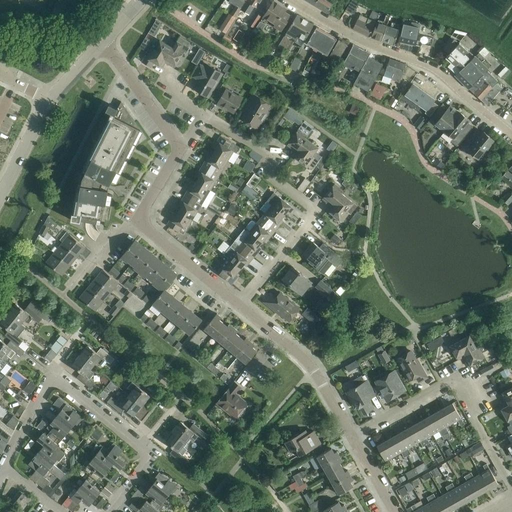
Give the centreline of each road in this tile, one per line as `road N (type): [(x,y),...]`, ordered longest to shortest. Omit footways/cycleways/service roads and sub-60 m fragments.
road 1 (residential): [(511,226),(429,166),(411,129),(391,113),(261,67),(154,0)]
road 2 (residential): [(241,307),(316,209),(263,168),(272,155),(207,116)]
road 3 (unclassified): [(511,134),(438,71),(361,41),(289,0)]
road 4 (residential): [(352,437),(455,381),(511,485)]
road 5 (residential): [(241,307),(306,361),(352,437)]
road 6 (residential): [(138,220),(241,307)]
road 7 (residential): [(178,148),(101,44)]
